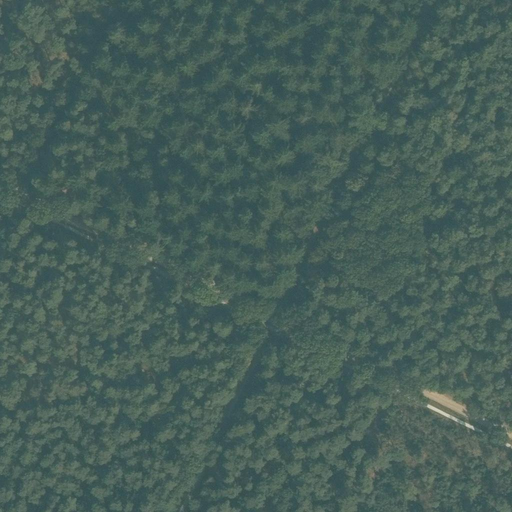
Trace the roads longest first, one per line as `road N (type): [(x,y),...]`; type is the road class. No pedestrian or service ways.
road 1 (track): [(276,318),(14,189)]
road 2 (track): [(511,434),(276,318)]
road 3 (track): [(186,511),(276,318)]
road 4 (track): [(14,189),(111,0)]
road 5 (track): [(362,161),(442,0)]
road 6 (track): [(276,318),(362,161)]
